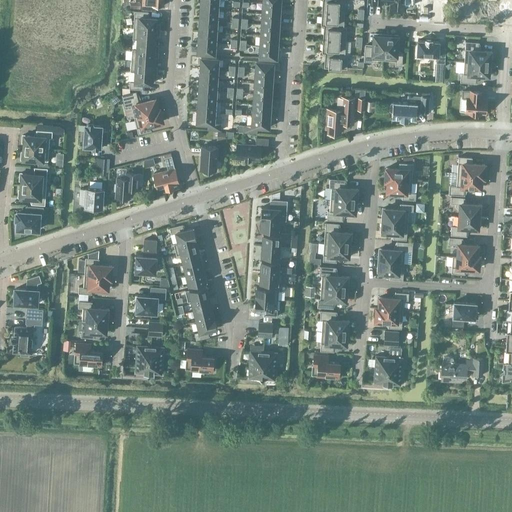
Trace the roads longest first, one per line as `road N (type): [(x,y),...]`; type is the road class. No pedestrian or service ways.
road 1 (unclassified): [(0,401),(511,422)]
road 2 (residential): [(371,25),(509,34),(501,135)]
road 3 (residential): [(197,200),(171,92),(175,0)]
road 4 (residential): [(301,0),(280,174)]
road 5 (residential): [(490,290),(501,135)]
road 6 (residential): [(118,370),(129,221)]
road 7 (residential): [(5,262),(2,202),(13,131),(0,130)]
road 8 (residential): [(246,315),(226,315),(197,200)]
road 9 (residential): [(365,282),(375,145)]
road 10 (residential): [(5,262),(129,221)]
road 11 (residential): [(375,145),(501,135)]
road 12 (residential): [(490,290),(365,282)]
